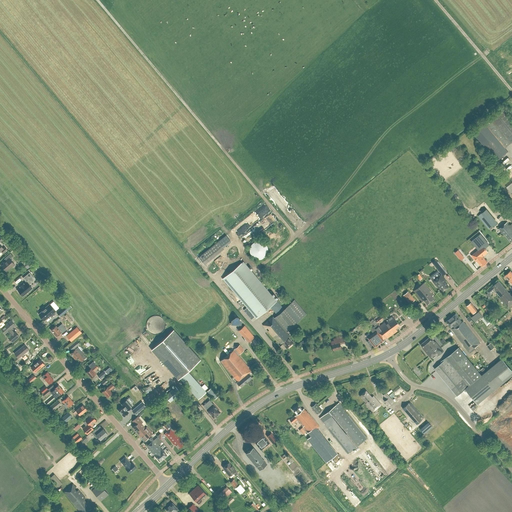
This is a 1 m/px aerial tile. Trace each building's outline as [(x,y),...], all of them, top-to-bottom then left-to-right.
[(507,151),(505,148),(511,141),(511,120),(502,108),(491,118),(484,123),(473,133),(497,160),(507,151)] [(482,213),(478,216),(489,228),(492,226),(485,218),(490,213),(487,209),(485,210),(483,208),(480,210),(482,213)] [(511,242),(511,241),(511,225),(511,224),(510,225),(507,222),(499,228),(504,235),(505,234),(511,242)] [(484,247),(488,244),(481,234),(472,241),(479,249),(471,255),(476,261),(477,260),(482,266),(487,262),(483,256),(488,251),(484,247)] [(226,235),(198,257),(203,263),(223,247),(222,246),(230,240),(226,235)] [(250,246),(250,249),(250,252),(251,255),(254,258),(256,259),(260,259),(263,258),(265,257),(267,254),(268,251),(268,248),(266,245),(264,242),(261,241),(258,241),(255,242),(252,243),(250,246)] [(6,271),(15,264),(10,258),(13,256),(10,253),(4,258),(6,261),(1,265),(6,271)] [(435,260),(432,262),(443,275),(446,273),(435,260)] [(270,306),(277,315),(274,317),(273,317),(263,325),(277,342),(278,340),(280,343),(281,342),(283,344),(280,346),(284,349),(287,347),(288,347),(289,346),(289,345),(293,342),(288,336),(289,335),(286,331),(306,314),(294,300),(284,309),(276,300),(276,301),(270,295),(268,292),(242,261),(223,278),(247,307),(243,310),(251,319),(255,316),(256,318),(270,306)] [(32,281),(29,279),(32,276),(29,272),(23,278),(27,282),(17,289),(23,296),(32,288),(29,284),(32,281)] [(449,286),(445,282),(446,281),(441,275),(433,281),(437,286),(438,285),(443,291),(449,286)] [(508,307),(511,303),(511,293),(510,292),(509,293),(499,281),(492,287),(495,290),(500,296),(499,297),(508,307)] [(434,295),(425,284),(423,286),(422,285),(414,291),(423,302),(424,300),(428,305),(435,299),(432,297),(434,295)] [(48,285),(32,299),(40,308),(56,294),(48,285)] [(488,296),(495,290),(492,287),(487,291),(488,292),(486,294),(488,296)] [(403,296),(409,304),(410,303),(415,299),(408,291),(403,295),(403,296)] [(466,305),(472,313),(477,309),(471,302),(466,305)] [(65,305),(57,312),(60,316),(69,309),(65,305)] [(377,322),(386,316),(385,314),(375,320),(377,322)] [(456,314),(451,318),(475,347),(481,343),(464,320),(462,322),(456,314)] [(393,316),(379,327),(386,337),(387,338),(397,331),(397,330),(395,331),(393,329),(395,328),(397,326),(399,325),(399,324),(393,316)] [(470,351),(475,347),(451,318),(446,322),(451,328),(455,332),(470,351)] [(5,334),(7,331),(11,335),(8,337),(12,342),(19,336),(15,331),(14,332),(11,329),(15,325),(11,320),(0,329),(5,334)] [(365,335),(366,335),(369,339),(367,341),(370,346),(371,346),(373,344),(374,346),(383,340),(383,339),(386,337),(379,327),(376,329),(374,327),(373,326),(370,323),(368,324),(371,328),(370,329),(373,334),(371,335),(369,333),(369,332),(365,335)] [(60,331),(63,328),(61,325),(58,327),(56,325),(51,330),(56,336),(61,332),(60,331)] [(249,341),(254,337),(244,325),(239,329),(249,341)] [(179,378),(198,399),(206,392),(187,371),(200,359),(173,329),(151,349),(178,379),(179,378)] [(332,350),(341,348),(340,344),(345,342),(343,336),(333,338),(333,340),(330,341),(332,350)] [(437,352),(441,348),(438,344),(435,341),(431,336),(421,344),(424,347),(423,348),(431,358),(437,352)] [(69,345),(70,346),(69,346),(72,350),(72,349),(74,348),(80,343),(77,340),(76,340),(75,339),(69,345)] [(21,356),(24,360),(26,363),(27,365),(28,364),(29,365),(31,363),(29,360),(24,353),(29,349),(25,344),(14,353),(18,358),(21,356)] [(227,355),(247,381),(252,377),(248,373),(251,371),(238,355),(244,350),(240,344),(227,355)] [(435,368),(457,395),(466,388),(476,401),(511,372),(511,370),(502,358),(482,375),(459,347),(441,361),(442,362),(439,364),(435,368)] [(80,350),(78,353),(74,348),(72,349),(73,351),(70,353),(76,359),(78,357),(81,361),(84,359),(86,357),(80,350)] [(240,387),(247,381),(227,355),(220,360),(238,381),(236,382),(240,387)] [(35,372),(42,366),(38,361),(31,367),(35,372)] [(93,370),(98,366),(96,364),(93,361),(88,365),(90,368),(86,372),(91,377),(96,373),(93,370)] [(17,363),(15,365),(21,372),(24,369),(22,368),(23,367),(20,366),(17,363)] [(104,370),(98,375),(100,378),(106,373),(104,370)] [(44,378),(49,384),(53,380),(49,376),(50,375),(47,372),(44,374),(42,376),(44,379),(44,378)] [(110,391),(114,387),(112,384),(108,387),(107,387),(102,391),(107,397),(112,393),(110,391)] [(58,394),(63,390),(58,385),(52,390),(54,393),(56,391),(58,394)] [(169,391),(165,395),(170,401),(180,392),(179,391),(175,386),(169,391)] [(366,390),(359,396),(365,402),(364,403),(372,412),(381,404),(373,395),(372,396),(366,390)] [(386,399),(384,401),(388,405),(393,401),(385,392),(383,395),(386,399)] [(62,401),(64,403),(63,404),(66,408),(69,406),(73,402),(68,396),(62,401)] [(123,406),(118,410),(123,416),(128,412),(127,410),(132,406),(126,399),(121,403),(123,406)] [(58,400),(44,412),(47,415),(61,404),(58,400)] [(209,400),(203,405),(207,410),(213,418),(218,414),(220,413),(220,412),(214,404),(213,404),(209,400)] [(142,401),(135,407),(139,412),(145,406),(142,401)] [(347,453),(367,437),(341,406),(339,402),(320,418),(322,421),(347,453)] [(311,407),(317,414),(322,410),(316,403),(311,407)] [(402,408),(416,424),(421,420),(407,403),(402,408)] [(80,415),(87,409),(83,404),(73,413),(75,415),(78,412),(80,415)] [(296,418),(311,436),(307,439),(326,462),(337,453),(317,428),(319,426),(306,410),(305,411),(303,408),(302,409),(298,405),(293,410),(296,414),(290,419),(292,422),(296,418)] [(68,412),(58,421),(62,424),(72,416),(68,412)] [(83,422),(86,425),(82,428),(87,434),(93,429),(91,426),(93,425),(92,423),(96,420),(92,415),(86,420),(83,422)] [(134,429),(136,432),(144,426),(141,423),(142,422),(138,416),(132,421),(136,424),(133,427),(134,429)] [(167,427),(164,430),(166,432),(164,434),(172,443),(173,442),(174,444),(178,448),(183,443),(180,440),(181,438),(174,430),(175,428),(169,420),(164,424),(167,427)] [(144,426),(136,432),(138,435),(139,434),(141,436),(143,434),(147,438),(152,433),(147,427),(146,429),(144,426)] [(100,440),(104,437),(107,434),(103,428),(98,432),(95,429),(91,433),(96,438),(98,436),(100,440)] [(277,438),(271,431),(267,435),(273,442),(277,438)] [(260,449),(269,442),(263,434),(254,442),(260,449)] [(79,435),(73,440),(76,443),(82,438),(79,435)] [(159,453),(164,458),(167,455),(154,439),(151,441),(156,447),(157,447),(158,448),(157,449),(160,453),(159,453)] [(159,461),(164,458),(159,453),(160,453),(157,449),(158,448),(157,447),(156,447),(151,441),(146,446),(159,461)] [(250,448),(249,446),(245,449),(247,451),(245,453),(259,470),(267,464),(252,447),(250,448)] [(125,467),(125,468),(129,473),(136,467),(132,463),(131,463),(125,457),(120,461),(125,467)] [(225,470),(225,471),(229,476),(233,473),(235,475),(238,473),(236,470),(232,465),(231,465),(229,462),(223,467),(225,470)] [(54,474),(50,477),(58,486),(58,487),(62,483),(54,474)] [(101,501),(109,494),(99,482),(96,485),(96,486),(92,490),(101,501)] [(93,511),(94,511),(88,504),(89,503),(87,501),(86,502),(84,499),(85,498),(78,490),(77,491),(75,488),(76,487),(73,483),(63,491),(80,511),(93,511)] [(198,504),(202,501),(199,498),(205,493),(198,485),(189,493),(198,504)] [(228,488),(219,496),(222,499),(231,491),(228,488)] [(231,496),(226,502),(228,505),(230,503),(230,502),(231,503),(234,499),(231,496)] [(168,511),(174,511),(178,509),(172,502),(165,508),(168,511)] [(195,511),(198,509),(193,503),(188,508),(191,511),(195,511)]
